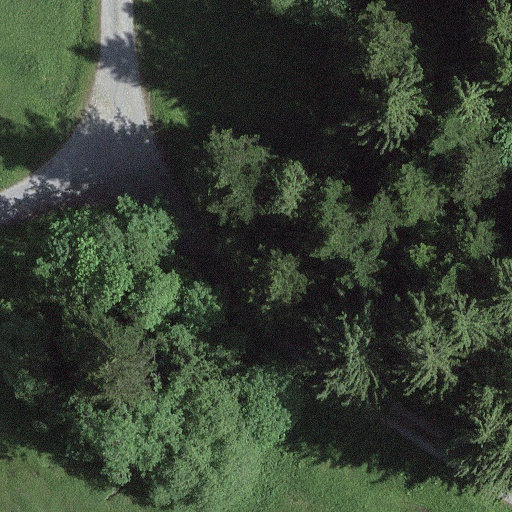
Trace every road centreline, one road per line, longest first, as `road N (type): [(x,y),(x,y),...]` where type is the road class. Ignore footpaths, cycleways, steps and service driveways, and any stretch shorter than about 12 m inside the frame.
road 1 (track): [(122,148),(323,364),(511,481)]
road 2 (track): [(122,148),(126,0)]
road 3 (track): [(0,194),(122,148)]
